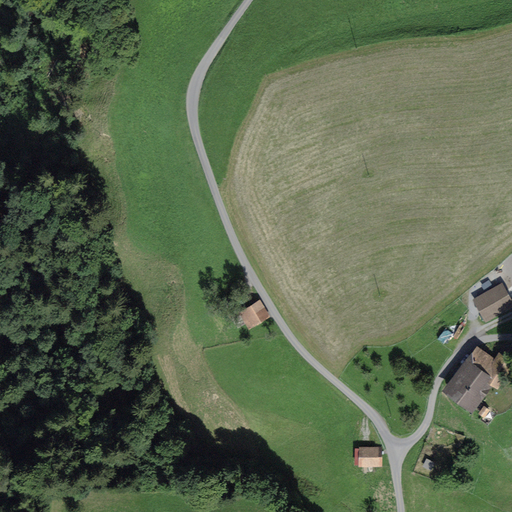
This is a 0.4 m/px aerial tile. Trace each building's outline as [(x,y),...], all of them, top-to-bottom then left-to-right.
[(475,300),(486,319),(506,308),(499,295),(505,292),(501,285),(475,300)] [(259,303),(241,314),(248,326),(266,315),(259,303)] [(481,350),(459,378),(456,375),(448,386),(473,406),(480,397),(477,395),(489,380),(496,386),(511,364),(500,356),(495,361),(481,350)] [(481,412),(491,419),(494,415),(484,407),(481,412)] [(357,448),(356,462),(379,463),(380,449),(357,448)]
